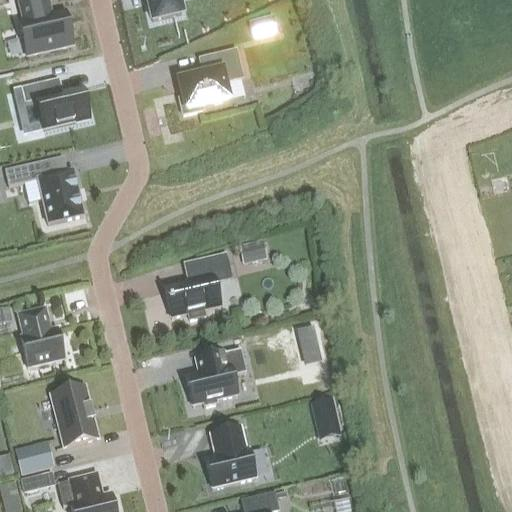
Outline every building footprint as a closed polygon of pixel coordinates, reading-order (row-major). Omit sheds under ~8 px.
[(45,0),(21,0),(18,1),(23,24),(18,25),(26,59),(72,49),(64,15),(50,18),(45,0)] [(147,0),(154,29),(183,22),(177,0),(147,0)] [(272,19),(247,25),(251,42),(276,36),(272,19)] [(203,114),(202,110),(230,103),(225,86),(243,82),(236,54),(201,63),(205,78),(180,84),(184,102),(180,103),(184,118),(203,114)] [(58,84),(21,92),(25,107),(36,104),(43,133),(88,122),(81,91),(61,96),(58,84)] [(479,196),(511,187),(511,161),(472,172),(479,196)] [(9,191),(38,184),(48,228),(84,220),(74,175),(47,181),(43,166),(5,174),(9,191)] [(242,269),(266,263),(261,244),(238,249),(242,269)] [(231,281),(226,259),(186,269),(190,285),(165,291),(173,322),(189,318),(190,324),(206,320),(205,314),(222,311),(216,285),(231,281)] [(0,327),(12,325),(9,311),(0,312),(0,327)] [(46,314),(16,321),(28,371),(65,362),(58,333),(51,335),(46,314)] [(247,378),(242,355),(214,361),(217,374),(186,382),(193,411),(203,408),(204,412),(218,409),(217,405),(238,401),(233,381),(247,378)] [(95,448),(83,396),(49,404),(61,456),(95,448)] [(205,463),(212,493),(254,482),(247,453),(245,454),(240,431),(209,438),(209,440),(211,439),(216,461),(205,463)] [(33,455),(16,459),(21,478),(54,470),(51,456),(34,461),(33,455)] [(70,509),(70,511),(113,511),(110,498),(101,500),(95,479),(56,488),(62,511),(70,509)] [(36,480),(20,484),(24,497),(39,493),(36,480)] [(0,488),(0,495),(2,505),(18,501),(15,485),(0,488)] [(277,511),(275,499),(286,496),(244,505),(245,511),(277,511)]
